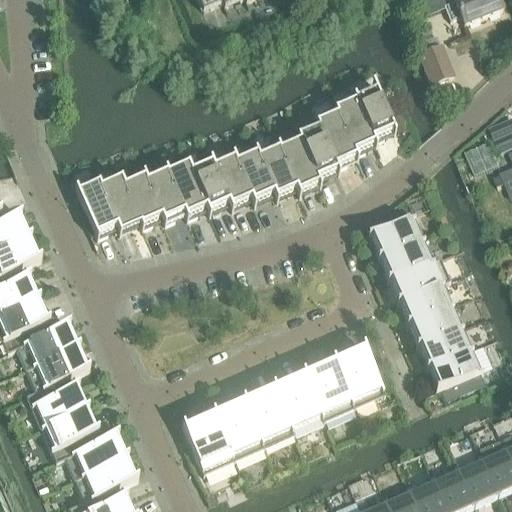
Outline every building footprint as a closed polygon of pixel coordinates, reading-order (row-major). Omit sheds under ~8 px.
[(197,0),(205,16),(225,7),(226,7),(222,0),(197,0)] [(222,0),(226,7),(225,7),(227,11),(247,2),(248,2),(246,0),(222,0)] [(503,15),(496,0),(465,0),(453,5),(454,7),(444,11),(450,26),(460,22),(463,31),(503,15)] [(453,81),(441,51),(419,60),(431,90),(453,81)] [(395,140),(373,89),(371,90),(374,97),(355,106),(354,102),(352,103),(356,111),(374,153),(375,154),(376,153),(374,148),(393,140),(395,140)] [(374,153),(356,111),(337,119),(335,116),(334,116),(337,124),(356,166),(356,167),(358,166),(356,162),(374,153)] [(409,133),(404,122),(393,127),(398,138),(409,133)] [(356,166),(337,124),(318,132),(317,129),(315,130),(319,137),(336,177),(337,180),(339,180),(337,175),(356,166)] [(511,152),(511,124),(490,134),(500,158),(511,152)] [(336,177),(319,137),(300,146),(298,142),(297,143),(300,151),(317,190),(319,194),(321,193),(317,185),(336,177)] [(317,190),(300,151),(281,159),(278,151),(276,152),(278,156),(295,195),(298,203),(300,202),(299,199),(317,190)] [(295,195),(278,156),(259,164),(255,156),(254,157),(255,160),(273,200),(276,207),(278,207),(276,203),(295,195)] [(273,200),(255,160),(236,169),(233,161),(231,162),(233,165),(250,204),(253,212),(255,211),(254,208),(273,200)] [(250,204),(233,165),(214,173),(210,166),(209,166),(210,170),(228,209),(231,217),(233,216),(231,213),(250,204)] [(228,209),(210,170),(191,178),(188,170),(186,171),(188,175),(207,217),(209,222),(210,221),(209,217),(228,209)] [(207,217),(188,175),(169,183),(166,175),(164,176),(165,179),(184,222),(186,226),(188,226),(188,225),(207,217)] [(184,222),(165,179),(147,188),(143,180),(142,181),(143,184),(162,226),(164,231),(166,231),(165,230),(184,222)] [(162,226),(143,184),(124,192),(121,185),(119,185),(121,189),(138,228),(141,236),(143,235),(162,226)] [(138,228),(121,189),(102,197),(98,189),(97,190),(98,193),(117,236),(119,241),(121,240),(119,236),(138,228)] [(117,236),(98,193),(79,202),(76,194),(74,195),(97,245),(98,245),(98,244),(117,236)] [(27,244),(18,224),(21,222),(20,221),(5,228),(0,217),(0,216),(0,256),(31,243),(30,243),(27,244)] [(423,245),(414,225),(415,224),(414,223),(367,244),(367,245),(371,244),(380,264),(376,266),(377,267),(423,245)] [(365,233),(369,243),(384,236),(380,226),(365,233)] [(25,273),(41,266),(40,265),(36,266),(27,246),(31,244),(31,243),(0,256),(0,283),(3,282),(8,293),(30,284),(25,273)] [(433,267),(424,247),(424,246),(424,245),(423,245),(377,267),(380,266),(389,286),(386,288),(386,289),(440,264),(433,267)] [(396,310),(449,286),(440,266),(440,265),(440,264),(386,289),(387,289),(390,288),(399,308),(396,310)] [(35,306),(26,286),(30,284),(8,293),(3,282),(0,283),(0,322),(36,307),(40,306),(39,304),(35,306)] [(452,311),(443,291),(450,287),(449,286),(396,310),(396,311),(400,310),(409,330),(405,332),(406,332),(452,311)] [(27,337),(49,327),(49,326),(45,328),(36,307),(0,322),(0,344),(1,347),(1,349),(2,349),(6,358),(6,359),(32,347),(27,337)] [(462,333),(453,313),(453,312),(453,311),(452,311),(406,332),(406,333),(409,332),(418,352),(415,354),(462,333)] [(75,354),(66,334),(69,332),(69,331),(53,337),(49,327),(27,337),(32,347),(6,359),(6,360),(16,356),(25,376),(24,377),(25,377),(79,354),(79,353),(75,354)] [(425,376),(425,377),(429,376),(471,355),(462,335),(463,334),(462,333),(415,354),(416,355),(419,354),(428,374),(425,376)] [(384,402),(363,353),(361,353),(363,357),(346,364),(344,361),(333,366),(331,367),(333,370),(353,415),(353,416),(354,415),(354,414),(383,402),(384,402)] [(74,383),(89,376),(88,375),(85,376),(76,356),(79,354),(25,377),(25,378),(26,378),(35,398),(25,403),(26,403),(52,392),(57,403),(78,393),(74,383)] [(482,378),(482,377),(481,377),(472,355),(471,355),(429,376),(438,396),(434,398),(435,399),(456,390),(461,401),(486,389),(481,379),(482,378)] [(353,415),(333,370),(316,378),(314,375),(303,380),(303,379),(301,380),(303,383),(320,422),(323,429),(324,428),(324,427),(353,415)] [(320,422),(303,383),(286,391),(284,388),(273,393),(273,392),(271,393),(273,396),(293,441),(293,442),(294,441),(291,434),(320,422)] [(84,416),(75,396),(78,394),(78,393),(57,403),(52,392),(26,403),(26,404),(30,413),(30,414),(31,415),(39,434),(40,436),(40,435),(41,436),(88,415),(88,414),(84,416)] [(293,441),(273,396),(256,404),(254,401),(243,406),(241,406),(243,410),(263,455),(264,454),(293,441)] [(263,455),(243,410),(225,417),(224,414),(213,419),(211,419),(213,423),(233,468),(234,468),(234,467),(263,455)] [(76,447),(98,437),(97,436),(94,438),(90,430),(93,428),(88,416),(88,415),(41,436),(50,457),(49,457),(50,459),(51,459),(55,468),(81,457),(76,447)] [(233,468),(213,423),(195,430),(194,428),(183,432),(181,432),(203,482),(204,481),(204,480),(233,468)] [(124,464),(115,444),(118,442),(117,441),(102,448),(97,438),(98,438),(98,437),(76,447),(81,457),(55,468),(54,468),(55,470),(64,466),(73,486),(72,487),(73,487),(127,463),(127,462),(124,464)] [(511,453),(507,455),(505,449),(501,451),(504,457),(505,456),(511,471),(511,453)] [(511,471),(505,456),(504,457),(484,466),(481,460),(478,461),(480,467),(481,467),(496,501),(507,496),(508,498),(511,496),(511,471)] [(122,493),(137,486),(137,484),(133,486),(124,466),(128,464),(127,463),(73,487),(73,488),(74,488),(82,509),(74,511),(76,511),(100,502),(104,511),(106,511),(126,503),(122,493)] [(498,503),(496,501),(481,467),(480,467),(460,476),(457,470),(454,472),(456,478),(458,477),(473,511),(483,506),(484,509),(494,505),(498,503)] [(458,477),(456,478),(436,487),(433,481),(430,482),(433,488),(434,488),(444,511),(472,511),(473,511),(458,477)] [(444,511),(434,488),(433,488),(412,497),(410,491),(406,493),(409,499),(410,498),(416,511),(444,511)] [(218,506),(214,498),(206,502),(209,510),(218,506)] [(416,511),(410,498),(409,499),(388,508),(386,502),(382,503),(385,509),(386,509),(387,511),(416,511)] [(125,511),(123,505),(127,504),(126,503),(106,511),(104,511),(100,502),(76,511),(125,511)]
